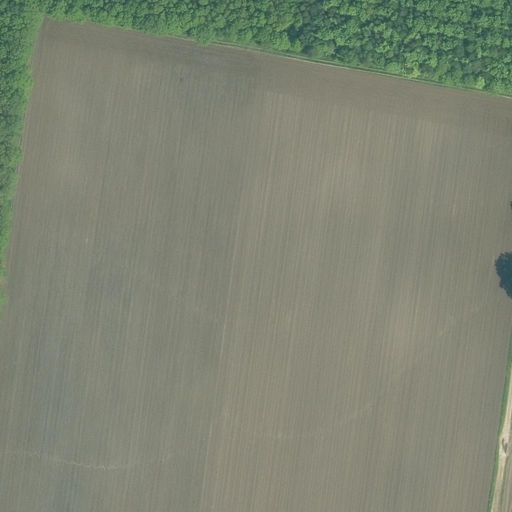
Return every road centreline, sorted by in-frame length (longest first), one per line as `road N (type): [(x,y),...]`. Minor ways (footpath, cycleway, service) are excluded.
road 1 (track): [(0,1),(511,96)]
road 2 (track): [(495,511),(511,391)]
